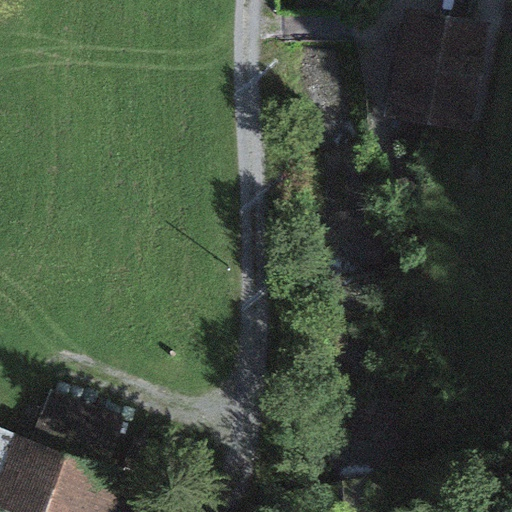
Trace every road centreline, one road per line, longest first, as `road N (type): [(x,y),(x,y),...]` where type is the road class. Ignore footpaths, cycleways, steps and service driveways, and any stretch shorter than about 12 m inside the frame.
road 1 (track): [(203,511),(248,460),(257,241),(247,0)]
road 2 (trunk): [(511,331),(287,511)]
